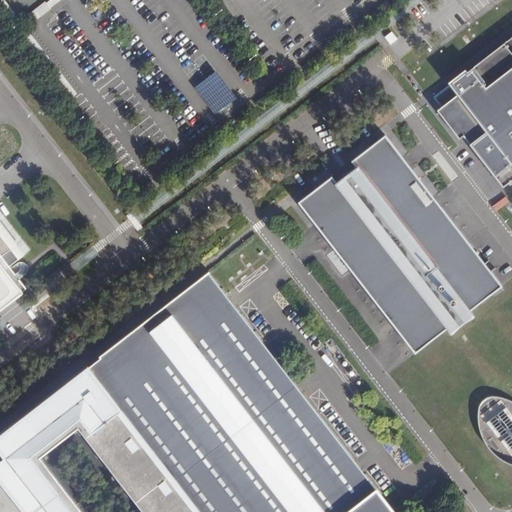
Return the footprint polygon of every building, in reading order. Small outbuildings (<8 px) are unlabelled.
[(30,21),(20,29),(44,59),(53,51),(30,21)] [(331,178),(297,204),(414,355),(447,330),(452,337),(456,331),(460,325),(466,321),(473,318),(469,313),(503,286),(386,136),(352,163),(356,167),(336,183),(331,178)] [(507,196),(494,205),(497,210),(511,202),(507,196)] [(0,316),(24,298),(6,273),(17,265),(0,243),(0,316)] [(399,511),(213,270),(0,433),(0,511),(399,511)] [(481,410),(481,425),(485,438),(492,450),(507,463),(511,464),(511,401),(510,400),(496,397),(487,400),(481,410)]
